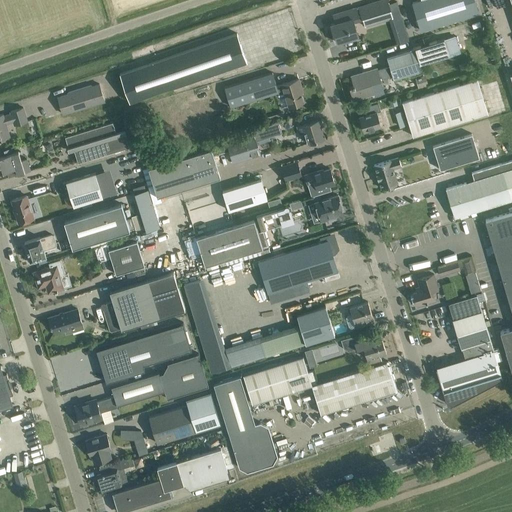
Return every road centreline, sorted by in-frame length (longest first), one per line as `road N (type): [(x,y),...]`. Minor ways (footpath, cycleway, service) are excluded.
road 1 (unclassified): [(440,447),(307,16),(314,0)]
road 2 (unclassified): [(85,511),(0,237)]
road 3 (unclassified): [(0,69),(201,0)]
road 4 (tertiary): [(258,511),(440,447)]
road 5 (unknown): [(343,135),(223,178),(212,227)]
road 6 (unknown): [(423,393),(305,436),(293,435),(281,405)]
road 7 (unknown): [(383,263),(470,235),(501,307)]
